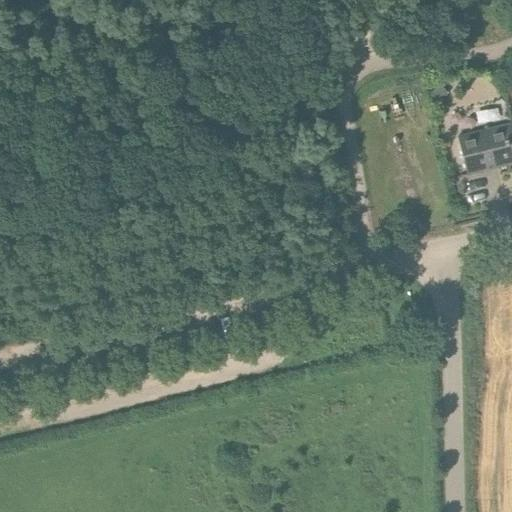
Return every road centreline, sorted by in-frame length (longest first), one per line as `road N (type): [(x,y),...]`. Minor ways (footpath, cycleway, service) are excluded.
road 1 (unclassified): [(0,353),(438,253)]
road 2 (unclassified): [(447,511),(438,253)]
